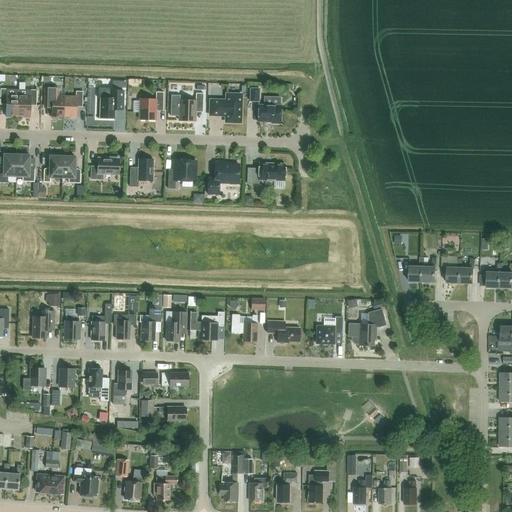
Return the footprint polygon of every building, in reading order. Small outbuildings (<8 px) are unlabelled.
[(64,117),(64,96),(58,96),(58,88),(45,88),(44,106),(52,106),(51,118),(58,118),(58,117),(64,117)] [(98,88),(98,99),(100,99),(100,118),(114,119),(115,106),(123,106),(123,91),(111,90),(111,88),(98,88)] [(260,89),(250,88),(250,102),(259,103),(260,89)] [(18,115),(18,95),(12,95),(12,89),(0,89),(0,99),(0,104),(6,104),(5,116),(12,117),(12,115),(18,115)] [(18,95),(18,115),(23,115),(23,117),(30,117),(30,105),(36,105),(36,90),(25,90),(25,95),(18,95)] [(64,96),(64,117),(69,117),(69,119),(76,119),(76,107),(82,107),(82,91),(76,91),(76,97),(64,96)] [(139,99),(139,120),(156,120),(156,106),(163,106),(163,92),(156,92),(156,100),(139,99)] [(171,95),(170,115),(179,115),(179,121),(195,121),(196,107),(203,108),(203,94),(196,93),(196,101),(183,100),(183,95),(171,95)] [(210,100),(210,115),(226,116),(225,122),(240,123),(241,95),(225,94),(225,101),(210,100)] [(258,105),(258,122),(271,122),(271,124),(281,124),(281,106),(280,106),(280,97),(264,97),(263,105),(258,105)] [(16,176),(17,155),(4,155),(4,168),(0,167),(0,183),(8,183),(8,175),(16,176)] [(17,155),(16,176),(23,176),(22,181),(34,182),(34,169),(29,168),(29,156),(17,155)] [(62,177),(62,157),(50,156),(49,169),(43,169),(43,182),(50,182),(50,177),(62,177)] [(62,157),(62,177),(68,177),(68,183),(80,183),(80,170),(74,170),(75,157),(62,157)] [(118,175),(119,159),(118,159),(118,157),(111,157),(111,158),(97,158),(97,167),(91,166),(90,179),(102,180),(103,174),(118,175)] [(194,181),(195,161),(191,161),(189,159),(187,158),(183,158),(181,159),(180,161),(176,161),(175,177),(168,176),(168,189),(175,189),(175,181),(194,181)] [(152,181),(153,160),(138,159),(138,168),(138,174),(130,174),(129,187),(138,187),(138,181),(152,181)] [(239,183),(239,165),(224,165),(225,162),(215,162),(214,178),(208,178),(208,194),(218,195),(219,182),(239,183)] [(284,181),(285,164),(259,163),(259,169),(247,168),(247,183),(259,184),(259,180),(265,181),(265,183),(266,185),(270,185),(272,183),(272,181),(284,181)] [(193,194),(193,202),(204,203),(204,194),(193,194)] [(424,267),(424,258),(420,258),(420,267),(410,266),(409,282),(422,282),(423,267),(424,267)] [(423,267),(422,282),(435,283),(436,268),(437,268),(437,258),(432,258),(432,267),(424,267),(423,267)] [(447,268),(447,283),(460,284),(460,268),(462,268),(462,259),(457,259),(457,268),(447,268)] [(460,268),(460,284),(473,284),(474,269),(475,269),(475,260),(470,260),(470,268),(462,268),(460,268)] [(487,273),(487,288),(500,289),(500,273),(502,273),(502,264),(498,264),(497,273),(487,273)] [(500,273),(500,289),(511,288),(511,264),(510,264),(510,273),(502,273),(500,273)] [(48,294),(48,304),(60,305),(60,295),(48,294)] [(116,304),(117,311),(122,310),(119,294),(113,295),(115,304),(116,304)] [(114,314),(114,326),(117,326),(116,339),(129,339),(129,325),(136,325),(136,296),(128,296),(128,314),(114,314)] [(163,296),(162,308),(170,308),(171,296),(163,296)] [(265,311),(265,299),(252,299),(251,310),(265,311)] [(229,300),(229,306),(234,310),(239,304),(234,300),(229,300)] [(355,300),(347,302),(348,309),(357,308),(355,300)] [(92,322),(91,340),(104,340),(104,324),(111,324),(111,310),(112,304),(105,304),(105,310),(105,317),(99,316),(92,316),(92,322)] [(161,323),(161,307),(149,306),(149,316),(140,316),(140,322),(142,322),(141,340),(154,340),(155,322),(161,323)] [(86,308),(77,307),(77,316),(86,316),(86,308)] [(8,323),(8,309),(0,308),(0,336),(2,336),(2,323),(8,323)] [(368,325),(360,325),(348,324),(348,338),(351,338),(351,340),(352,342),(353,343),(355,344),(359,344),(359,346),(373,346),(373,333),(375,333),(375,327),(378,327),(386,325),(381,310),(368,313),(368,325)] [(53,326),(54,311),(42,311),(42,315),(38,315),(37,317),(33,316),(32,338),(46,338),(46,332),(53,332),(53,326)] [(167,323),(166,341),(179,341),(179,334),(185,334),(186,312),(171,312),(171,323),(167,323)] [(190,312),(189,330),(199,330),(198,340),(217,341),(217,327),(223,327),(224,312),(217,312),(217,323),(200,322),(196,322),(197,313),(190,312)] [(239,323),(240,317),(240,315),(232,315),(231,333),(243,334),(243,342),(256,342),(257,316),(252,316),(252,324),(239,323)] [(75,316),(72,316),(66,316),(66,321),(65,321),(65,339),(72,339),(78,340),(79,322),(74,321),(75,316)] [(342,333),(343,317),(335,317),(334,327),(316,326),(316,344),(334,345),(334,333),(342,333)] [(299,342),(299,328),(284,328),(284,322),(267,321),(267,333),(277,334),(277,343),(285,343),(285,342),(299,342)] [(511,326),(501,326),(501,336),(492,336),(492,342),(511,343),(511,351),(511,326)] [(23,379),(23,390),(32,390),(32,386),(44,386),(44,368),(31,368),(31,379),(23,379)] [(60,369),(59,387),(73,387),(73,369),(60,369)] [(108,378),(101,378),(101,369),(88,369),(88,387),(88,395),(89,397),(100,398),(100,401),(107,401),(108,378)] [(130,389),(131,372),(118,371),(118,383),(113,383),(113,396),(125,396),(127,394),(127,389),(130,389)] [(162,386),(188,386),(188,374),(162,373),(162,386)] [(511,373),(500,373),(500,388),(511,387),(511,373)] [(157,374),(143,374),(143,385),(157,385),(157,374)] [(511,387),(500,388),(500,402),(511,402),(511,387)] [(60,406),(60,391),(52,391),(52,405),(60,406)] [(154,417),(154,401),(142,401),(142,417),(154,417)] [(375,407),(367,414),(372,420),(380,413),(375,407)] [(70,420),(78,416),(74,408),(65,412),(70,420)] [(159,408),(159,413),(168,413),(168,421),(185,420),(185,408),(168,408),(159,408)] [(107,413),(99,412),(99,421),(107,421),(107,413)] [(511,417),(500,418),(500,432),(511,432),(511,417)] [(511,432),(500,432),(500,447),(511,447),(511,432)] [(70,450),(71,434),(63,433),(62,449),(70,450)] [(92,443),(77,440),(76,449),(91,451),(92,443)] [(331,441),(319,441),(319,448),(331,448),(331,450),(339,450),(338,440),(331,441)] [(114,444),(101,442),(99,454),(113,456),(114,444)] [(52,461),(53,451),(47,451),(46,467),(58,468),(59,461),(52,461)] [(223,464),(231,464),(231,453),(223,453),(223,464)] [(233,483),(225,483),(225,485),(220,485),(220,495),(225,495),(225,501),(238,501),(238,483),(237,483),(237,473),(243,473),(243,455),(233,455),(234,473),(233,473),(233,483)] [(117,459),(115,476),(126,477),(127,470),(128,460),(117,459)] [(420,459),(411,459),(411,469),(420,469),(420,459)] [(253,460),(245,460),(245,474),(253,474),(253,460)] [(0,488),(5,489),(6,473),(9,473),(10,464),(4,464),(3,473),(0,472),(0,488)] [(6,473),(5,489),(18,490),(19,474),(21,475),(22,465),(17,465),(16,474),(9,473),(6,473)] [(97,494),(98,480),(97,480),(97,477),(90,476),(91,469),(75,468),(74,475),(73,482),(81,482),(80,495),(96,497),(96,494),(97,494)] [(329,482),(329,471),(315,471),(315,475),(309,475),(309,503),(323,503),(323,486),(323,482),(329,482)] [(297,481),(297,473),(284,473),(284,485),(278,485),(277,502),(290,502),(290,485),(290,481),(297,481)] [(49,493),(51,476),(37,474),(36,492),(49,493)] [(51,476),(49,493),(63,494),(64,477),(51,476)] [(177,484),(177,477),(156,476),(156,483),(154,483),(154,496),(156,496),(156,500),(169,500),(169,491),(172,491),(172,484),(177,484)] [(126,481),(125,499),(138,500),(140,484),(145,484),(145,478),(133,477),(132,482),(126,481)] [(250,484),(250,502),(263,502),(263,487),(267,487),(267,479),(255,479),(255,484),(250,484)] [(366,504),(366,488),(366,481),(360,481),(359,488),(353,488),(353,504),(366,504)] [(391,504),(391,488),(391,481),(385,481),(384,488),(379,488),(379,504),(391,504)] [(416,505),(417,488),(416,488),(416,481),(410,481),(410,488),(404,488),(404,504),(416,505)]
